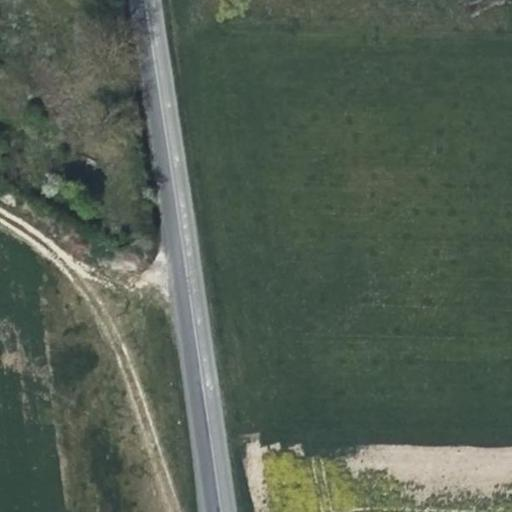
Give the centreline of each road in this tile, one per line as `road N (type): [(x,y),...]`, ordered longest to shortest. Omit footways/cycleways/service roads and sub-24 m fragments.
road 1 (tertiary): [(220,511),(144,0)]
road 2 (track): [(0,211),(101,263),(187,277)]
